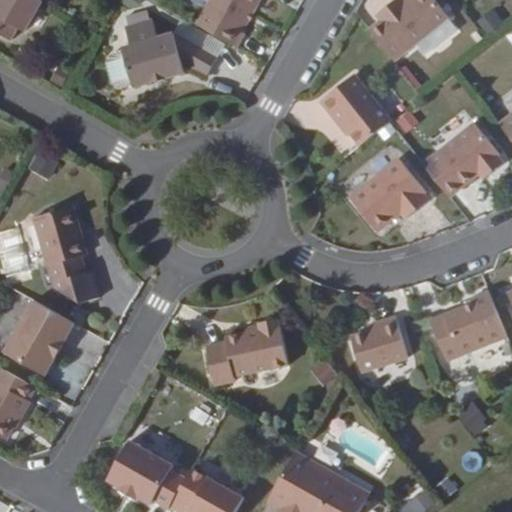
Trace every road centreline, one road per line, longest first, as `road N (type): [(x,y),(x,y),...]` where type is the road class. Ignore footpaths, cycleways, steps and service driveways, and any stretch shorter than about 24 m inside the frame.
road 1 (residential): [(174,253),(159,303),(44,494)]
road 2 (residential): [(276,236),(344,275),(398,274),(511,230)]
road 3 (residential): [(0,81),(152,168)]
road 4 (residential): [(248,133),(331,0)]
road 5 (residential): [(276,236),(288,190),(268,147),(248,133)]
